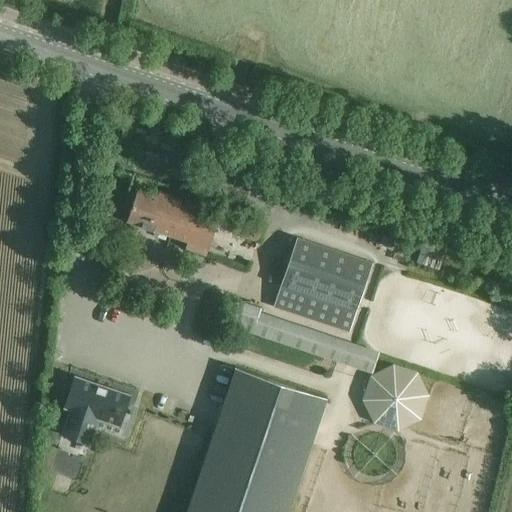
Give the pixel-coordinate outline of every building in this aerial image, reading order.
[(158,195),(138,188),(127,221),(188,242),(185,248),(206,255),(221,212),(159,191),(158,195)] [(257,241),(263,226),(240,219),(235,234),(257,241)] [(297,236),(290,255),(272,305),(348,332),(372,263),(297,236)] [(237,299),(229,324),(370,374),(377,352),(259,311),(260,307),(237,299)] [(377,410),(417,424),(422,411),(434,415),(451,368),(398,350),(377,410)] [(185,511),(288,511),(327,398),(235,367),(185,511)] [(62,435),(63,435),(64,433),(89,441),(88,443),(90,444),(95,428),(98,418),(125,427),(121,436),(123,437),(131,414),(129,413),(128,418),(122,416),(124,412),(129,395),(130,396),(130,395),(80,378),(74,376),(74,377),(81,379),(76,393),(70,391),(65,406),(64,406),(64,407),(70,409),(62,435)] [(162,431),(157,446),(186,457),(191,442),(162,431)]
